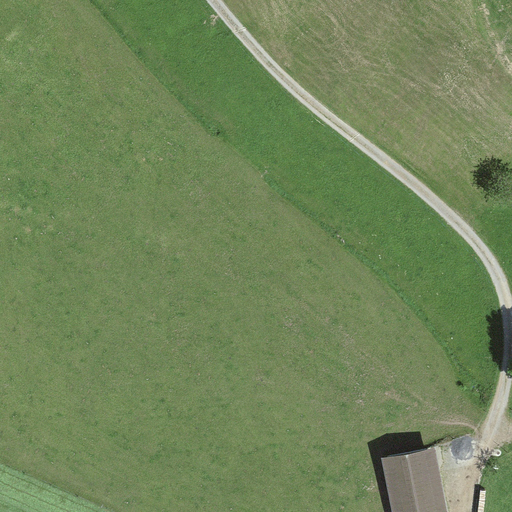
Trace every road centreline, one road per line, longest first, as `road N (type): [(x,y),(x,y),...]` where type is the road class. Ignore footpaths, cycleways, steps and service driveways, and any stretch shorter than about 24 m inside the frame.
road 1 (track): [(217,0),(295,93),(443,209),(496,272)]
road 2 (unclassified): [(496,272),(510,359),(464,511)]
